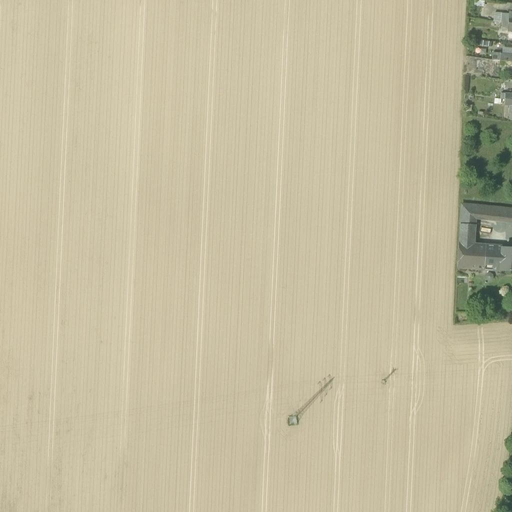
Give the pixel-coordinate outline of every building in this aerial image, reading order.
[(502,24),(503,15),(493,14),(493,22),(502,24)] [(503,15),(502,24),(508,24),(511,24),(511,17),(509,17),(509,16),(508,15),(503,15)] [(511,24),(508,24),(502,24),(502,32),(507,32),(511,32),(511,24)] [(491,61),(499,62),(500,56),(500,54),(492,53),(491,61)] [(498,71),(511,71),(511,62),(499,62),(498,71)] [(511,224),(511,209),(461,205),(459,225),(475,226),(476,220),(511,224)] [(459,225),(458,246),(474,247),(475,226),(459,225)] [(501,249),(474,247),(458,246),(457,268),(500,272),(501,249)] [(500,272),(511,272),(511,250),(501,249),(500,272)]
